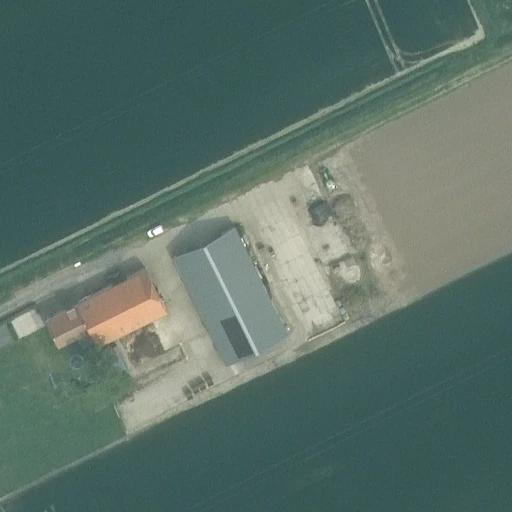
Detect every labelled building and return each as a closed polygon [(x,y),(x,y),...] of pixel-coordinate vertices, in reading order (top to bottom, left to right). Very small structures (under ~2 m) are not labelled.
[(358,223),(334,232),(337,242),(361,234),(358,223)] [(224,361),(285,330),(233,226),(172,257),(224,361)] [(366,236),(341,245),(351,271),(376,262),(366,236)] [(143,267),(45,317),(57,342),(90,326),(98,343),(165,310),(143,267)] [(341,299),(348,316),(364,309),(356,293),(341,299)] [(114,379),(127,372),(114,346),(101,352),(114,379)]
